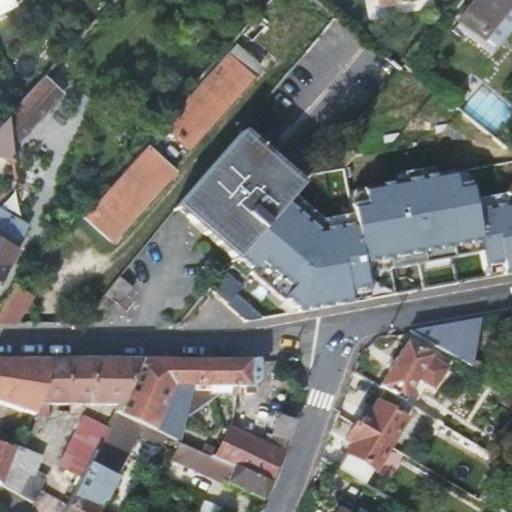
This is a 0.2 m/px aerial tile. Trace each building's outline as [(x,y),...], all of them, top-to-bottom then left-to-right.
[(312,12),(298,0),(269,0),(249,23),(279,49),(312,12)] [(511,0),(482,0),(462,25),(494,52),(511,31),(511,0)] [(248,73),(224,52),(161,124),(185,146),(248,73)] [(17,103),(5,116),(10,147),(59,91),(41,76),(17,103)] [(5,116),(0,121),(0,157),(10,161),(13,160),(10,147),(5,116)] [(239,130),(176,208),(236,260),(238,258),(286,201),(301,184),(239,130)] [(170,169),(143,145),(79,217),(106,241),(170,169)] [(319,230),(286,201),(238,258),(254,272),(251,274),(284,303),(286,300),(302,313),(352,303),(352,301),(350,293),(369,289),(365,272),(364,265),(391,260),(393,266),(393,268),(457,256),(456,255),(455,248),(482,243),(484,250),(487,267),(503,264),(504,273),(505,275),(511,274),(511,199),(509,203),(475,209),(470,182),(456,184),(453,170),(363,186),(366,201),(352,203),(356,223),(319,230)] [(0,207),(0,280),(23,247),(17,242),(27,226),(0,207)] [(455,248),(456,255),(484,250),(482,243),(455,248)] [(365,272),(393,266),(391,260),(364,265),(365,272)] [(503,264),(487,267),(488,276),(504,273),(503,264)] [(227,306),(247,323),(262,320),(235,297),(242,289),(224,274),(210,290),(228,305),(227,306)] [(121,277),(111,290),(124,301),(135,288),(121,277)] [(11,288),(0,309),(0,326),(8,327),(23,298),(11,288)] [(350,293),(352,301),(370,297),(369,289),(350,293)] [(409,333),(474,368),(479,320),(409,333)] [(404,345),(379,388),(384,391),(411,407),(415,409),(427,390),(432,392),(445,369),(428,359),(404,345)] [(0,410),(32,422),(36,406),(48,361),(0,361),(0,410)] [(48,361),(36,406),(52,407),(115,407),(137,362),(88,362),(48,361)] [(137,362),(115,407),(111,415),(113,416),(133,425),(138,427),(162,438),(173,442),(190,388),(246,389),(251,389),(255,384),(256,382),(256,363),(254,361),(244,363),(241,363),(200,363),(154,362),(137,362)] [(246,389),(247,396),(254,395),(255,384),(251,389),(246,389)] [(361,411),(351,427),(387,448),(411,407),(384,391),(376,406),(374,405),(368,415),(361,411)] [(424,403),(419,412),(437,423),(442,414),(424,403)] [(36,406),(32,422),(27,439),(33,439),(51,418),(52,407),(36,406)] [(94,452),(93,454),(85,468),(79,481),(63,511),(94,511),(98,502),(100,503),(112,479),(110,478),(138,427),(133,425),(113,416),(109,424),(95,452),(94,452)] [(99,419),(78,465),(85,468),(93,454),(94,452),(95,452),(109,424),(99,419)] [(277,419),(270,436),(284,441),(288,432),(291,424),(277,419)] [(345,457),(338,469),(366,486),(387,448),(351,427),(343,441),(350,445),(344,456),(345,457)] [(220,454),(216,462),(232,469),(269,485),(280,453),(275,451),(230,431),(220,454)] [(26,442),(22,458),(30,457),(30,455),(32,446),(28,444),(26,442)] [(203,447),(200,454),(216,462),(220,454),(203,447)] [(0,486),(1,487),(15,460),(0,451),(0,486)] [(15,460),(1,487),(17,497),(38,460),(30,455),(30,457),(22,458),(22,460),(17,457),(15,460)] [(74,463),(68,476),(79,481),(85,468),(78,465),(74,463)] [(225,486),(261,502),(263,497),(269,485),(232,469),(225,486)]
